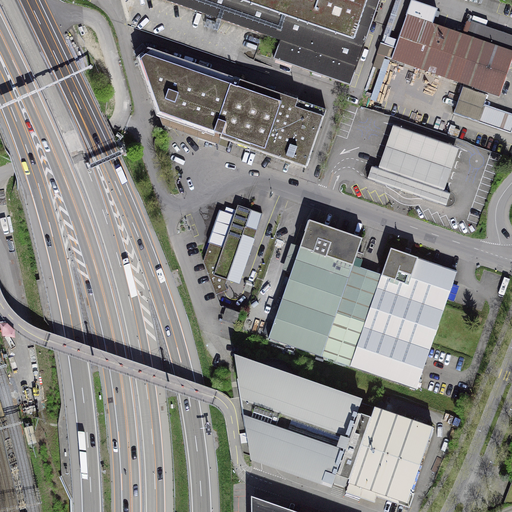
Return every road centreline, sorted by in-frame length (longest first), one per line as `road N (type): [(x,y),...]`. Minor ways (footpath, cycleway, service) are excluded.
road 1 (motorway): [(201,511),(189,397),(165,308),(28,0)]
road 2 (motorway): [(155,511),(146,389),(118,258),(74,138),(9,0)]
road 3 (motorway): [(0,34),(94,264),(122,392),(131,511)]
road 4 (motorway): [(0,80),(60,266),(83,397),(91,511)]
road 5 (residential): [(508,259),(201,161)]
road 6 (unknown): [(341,172),(448,209),(473,155)]
road 7 (secondary): [(511,379),(457,511)]
